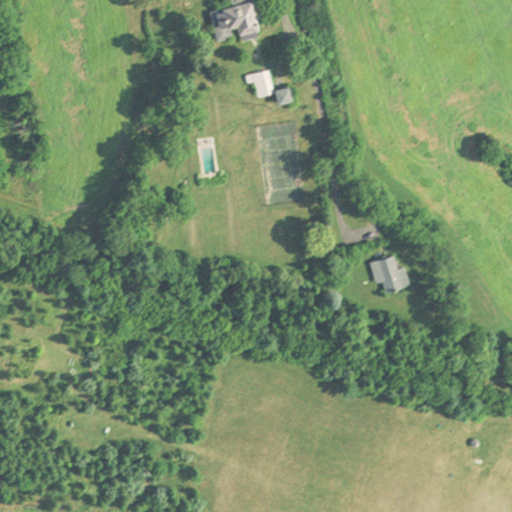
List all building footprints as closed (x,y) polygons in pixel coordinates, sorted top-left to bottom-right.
[(251,0),(222,6),(223,10),(216,12),(215,10),(210,11),(217,39),(231,36),(229,26),(237,25),(239,32),(240,32),(240,34),(241,34),(242,39),(259,35),(258,30),(259,30),(258,27),(260,27),(258,19),(256,20),(251,0)] [(261,85),(265,83),(272,99),(288,92),(278,70),(258,79),(261,85)] [(275,88),(279,103),(293,100),(289,85),(275,88)] [(307,102),(305,88),(291,91),(293,104),(307,102)] [(371,259),(376,279),(383,277),(386,289),(411,282),(405,263),(398,264),(395,253),(371,259)]
